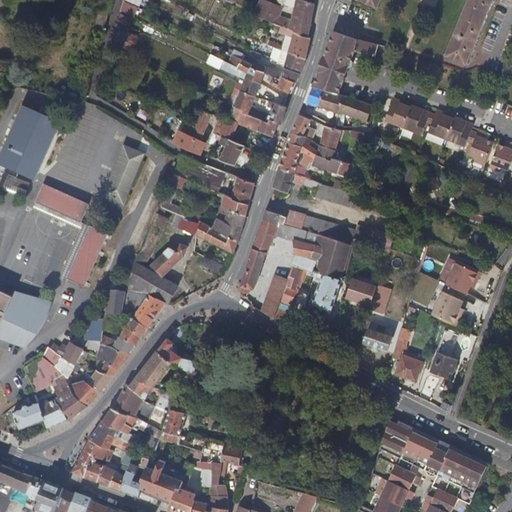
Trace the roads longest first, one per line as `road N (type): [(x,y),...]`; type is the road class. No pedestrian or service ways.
road 1 (residential): [(450,427),(238,307),(206,302)]
road 2 (residential): [(310,62),(238,261),(206,302)]
road 3 (unknown): [(241,478),(359,501),(392,396)]
road 4 (residential): [(511,137),(479,112),(310,62)]
road 5 (residential): [(206,302),(171,320),(78,434)]
road 6 (residential): [(511,270),(450,427)]
